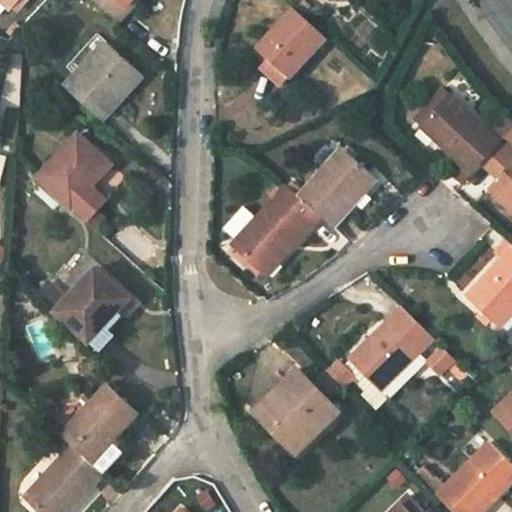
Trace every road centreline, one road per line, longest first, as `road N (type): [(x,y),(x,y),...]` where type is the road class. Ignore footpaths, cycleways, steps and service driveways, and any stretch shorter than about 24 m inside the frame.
road 1 (residential): [(207,0),(195,38),(183,228),(194,348)]
road 2 (residential): [(449,209),(255,328),(194,348)]
